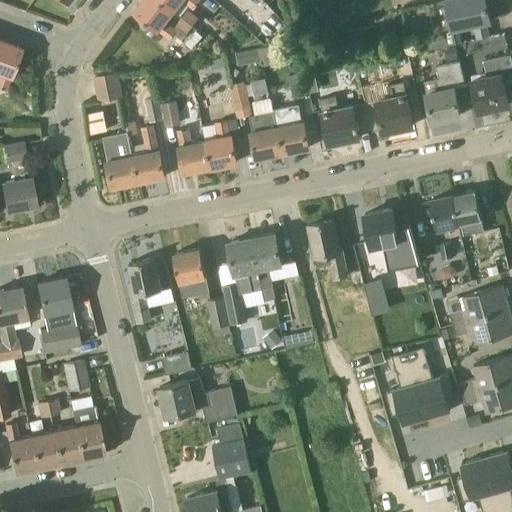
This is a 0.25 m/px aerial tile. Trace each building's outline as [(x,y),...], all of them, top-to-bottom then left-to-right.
[(143,0),(134,11),(169,39),(176,30),(165,20),(173,10),(160,0),(143,0)] [(160,0),(173,10),(180,0),(185,0),(195,8),(201,0),(160,0)] [(455,43),(452,28),(490,21),(485,0),(438,0),(424,3),(430,33),(420,35),(423,50),(455,43)] [(182,17),(193,26),(199,18),(188,9),(182,17)] [(182,17),(176,24),(187,33),(193,26),(182,17)] [(0,87),(6,90),(20,53),(22,48),(0,39),(0,72),(1,73),(0,75),(0,87)] [(264,66),(276,63),(272,46),(259,48),(264,66)] [(456,46),(444,49),(446,61),(458,59),(456,46)] [(238,66),(250,63),(247,50),(235,52),(238,66)] [(508,104),(504,82),(511,80),(511,57),(511,54),(484,59),(488,75),(472,78),(480,111),(508,104)] [(189,74),(197,72),(194,59),(186,61),(189,74)] [(189,74),(186,61),(177,63),(181,76),(189,74)] [(432,121),(460,115),(454,87),(465,85),(460,61),(437,66),(439,77),(442,89),(427,93),(426,93),(432,121)] [(302,70),(287,74),(293,100),(308,96),(302,70)] [(118,71),(115,72),(94,76),(98,101),(123,96),(118,71)] [(265,75),(247,79),(251,99),(270,95),(265,75)] [(243,81),(228,84),(236,118),(251,114),(243,81)] [(413,125),(406,93),(403,81),(388,84),(391,97),(362,103),(369,130),(382,127),(383,131),(413,125)] [(369,130),(362,103),(340,108),(337,95),(321,99),(324,113),(322,113),(329,143),(360,136),(359,132),(369,130)] [(158,96),(145,99),(150,122),(163,119),(158,96)] [(283,152),(276,114),(275,115),(274,110),(271,98),(252,102),(255,114),(250,115),(253,131),(251,131),(256,157),(283,152)] [(176,100),(160,103),(165,126),(180,123),(176,100)] [(309,147),(304,121),(302,122),(298,104),(274,108),(274,110),(275,115),(276,114),(283,152),(309,147)] [(136,120),(126,122),(128,135),(138,133),(136,120)] [(210,167),(236,162),(231,135),(230,136),(226,120),(216,122),(219,137),(204,140),(210,167)] [(165,176),(159,149),(158,150),(153,124),(142,127),(145,144),(131,147),(138,181),(165,176)] [(210,167),(204,140),(191,143),(188,127),(177,129),(181,145),(179,145),(184,172),(210,167)] [(131,147),(130,140),(126,138),(118,139),(116,144),(114,134),(103,136),(112,187),(138,181),(131,147)] [(37,204),(25,145),(24,141),(5,145),(8,162),(12,161),(16,179),(3,182),(4,186),(8,209),(37,204)] [(476,190),(453,195),(459,222),(462,234),(484,229),(476,190)] [(459,222),(453,195),(431,199),(437,232),(447,230),(446,225),(459,222)] [(393,207),(374,211),(366,213),(371,237),(373,246),(389,242),(394,264),(407,261),(402,238),(400,239),(393,207)] [(334,220),(309,225),(317,266),(330,263),(333,277),(349,274),(344,250),(341,250),(334,220)] [(275,232),(252,237),(262,287),(265,301),(275,299),(272,285),(268,266),(282,263),(275,232)] [(262,287),(252,237),(228,242),(234,273),(236,282),(240,281),(242,291),(251,289),(262,287)] [(450,243),(440,245),(443,260),(453,258),(450,243)] [(210,291),(202,252),(201,247),(174,253),(182,294),(182,297),(210,291)] [(154,257),(129,262),(132,279),(129,279),(139,322),(150,320),(145,291),(161,288),(154,257)] [(496,266),(487,268),(489,276),(498,273),(496,266)] [(65,276),(38,282),(44,313),(47,327),(41,329),(45,350),(80,342),(65,276)] [(381,279),(364,284),(372,313),(389,308),(381,279)] [(222,285),(225,296),(230,324),(248,320),(242,291),(240,281),(236,282),(222,285)] [(453,323),(509,308),(502,284),(462,295),(466,308),(450,312),(453,323)] [(27,309),(23,290),(22,285),(0,289),(0,335),(1,341),(0,340),(0,368),(0,370),(8,368),(7,359),(23,356),(19,337),(17,338),(15,328),(30,325),(29,316),(27,309)] [(215,336),(231,332),(230,324),(225,296),(208,299),(215,336)] [(511,318),(509,308),(453,323),(456,334),(473,329),(476,342),(492,338),(511,332),(511,318)] [(453,323),(450,312),(438,316),(441,327),(453,323)] [(452,326),(442,329),(444,339),(455,336),(452,326)] [(282,340),(274,329),(264,336),(272,348),(282,340)] [(284,336),(287,348),(314,342),(311,330),(284,336)] [(408,350),(427,417),(450,410),(447,398),(455,396),(448,373),(433,378),(424,346),(408,350)] [(188,350),(162,355),(166,375),(192,369),(188,350)] [(404,423),(427,417),(408,350),(393,355),(402,386),(386,391),(393,414),(400,411),(404,423)] [(371,355),(373,365),(384,361),(382,352),(371,355)] [(511,379),(511,353),(473,364),(477,378),(460,383),(463,394),(511,379)] [(84,359),(63,363),(68,388),(89,384),(84,359)] [(2,370),(0,370),(0,416),(11,415),(2,370)] [(230,383),(204,390),(201,376),(159,386),(166,415),(203,407),(206,419),(237,412),(230,383)] [(511,379),(463,394),(466,405),(484,400),(487,411),(511,404),(511,379)] [(271,403),(284,400),(281,388),(268,391),(271,403)] [(48,399),(51,414),(61,412),(58,397),(48,399)] [(48,399),(37,401),(40,417),(51,414),(48,399)] [(106,451),(95,403),(73,408),(76,425),(83,456),(106,451)] [(54,429),(60,461),(83,456),(76,425),(73,408),(72,409),(75,425),(54,429)] [(469,427),(482,423),(479,413),(466,417),(469,427)] [(239,421),(217,427),(220,443),(212,445),(220,477),(251,470),(239,421)] [(31,434),(20,437),(16,422),(5,424),(10,447),(15,470),(38,465),(31,434)] [(31,434),(38,465),(60,461),(54,429),(31,434)] [(485,456),(500,511),(511,511),(511,492),(510,487),(511,486),(511,461),(511,462),(508,450),(485,456)] [(483,511),(500,511),(485,456),(461,463),(465,475),(457,477),(464,500),(479,495),(483,511)] [(229,511),(234,511),(228,487),(210,491),(187,497),(190,511),(229,511)]
